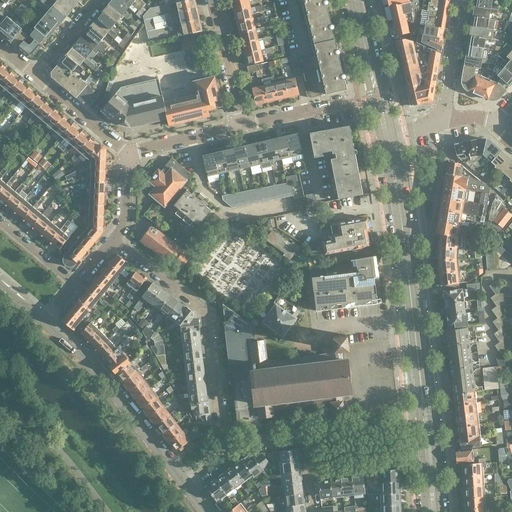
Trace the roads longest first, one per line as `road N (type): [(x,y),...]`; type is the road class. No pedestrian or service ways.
road 1 (residential): [(227,449),(207,314),(114,238)]
road 2 (tertiary): [(183,485),(96,371),(42,326)]
road 3 (secondary): [(431,425),(405,258)]
road 4 (secondary): [(405,258),(420,424)]
road 5 (residential): [(240,126),(210,0)]
